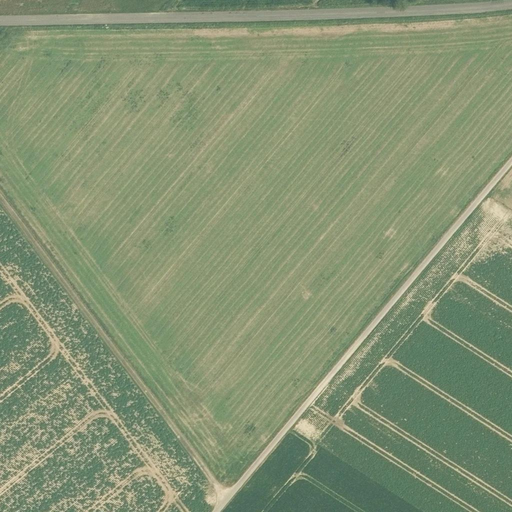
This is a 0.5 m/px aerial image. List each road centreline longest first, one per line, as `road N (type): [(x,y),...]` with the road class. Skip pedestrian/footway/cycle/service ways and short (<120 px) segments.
road 1 (tertiary): [(0,20),(310,17),(511,3)]
road 2 (track): [(217,511),(511,162)]
road 3 (track): [(227,498),(0,196)]
